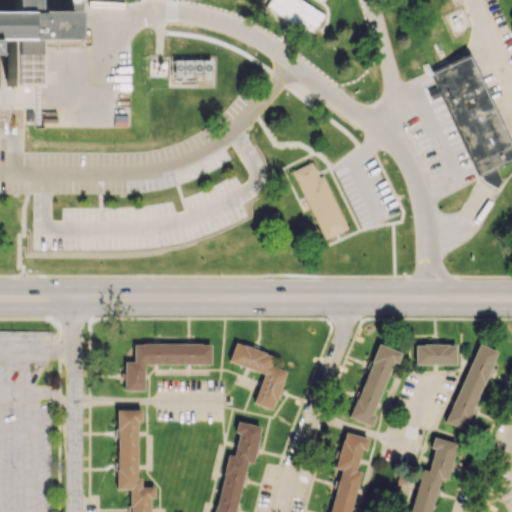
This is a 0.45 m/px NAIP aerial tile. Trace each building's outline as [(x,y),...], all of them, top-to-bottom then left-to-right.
[(14,84),(34,84),(41,84),(41,36),(82,36),(82,0),(0,0),(0,37),(14,37),(14,84)] [(323,15),(301,0),(268,0),(265,5),(309,35),(323,15)] [(431,74),(482,181),(497,189),(505,183),(497,169),(511,162),(511,143),(471,56),(431,74)] [(171,61),(171,76),(214,76),(214,60),(171,61)] [(292,172),(326,243),(350,232),(324,177),(318,180),(310,164),(292,172)] [(0,511),(0,330),(51,331),(51,341),(48,359),(34,382),(34,386),(38,404),(51,399),(50,511),(0,511)] [(233,342),(227,360),(263,374),(253,401),(271,408),(285,371),(268,365),(271,356),(233,342)] [(123,389),(123,361),(132,361),(132,344),(209,343),(209,363),(142,364),(142,389),(123,389)] [(377,343),(348,416),(371,426),(375,416),(370,414),(392,361),(395,362),(399,352),(377,343)] [(477,343),(443,421),(461,429),(495,351),(477,343)] [(414,344),(414,364),(455,364),(454,344),(414,344)] [(115,409),(114,489),(128,489),(128,511),(148,511),(149,497),(153,497),(153,486),(140,486),(140,476),(136,476),(136,421),(140,421),(140,409),(115,409)] [(235,419),(260,425),(251,461),(245,460),(232,511),(212,511),(227,452),(232,453),(237,432),(232,431),(235,419)] [(344,432),(335,466),(341,468),(328,511),(348,511),(359,473),(352,471),(359,447),(364,449),(367,438),(344,432)] [(454,442),(445,476),(440,474),(429,511),(409,511),(421,470),(428,472),(434,448),(429,446),(432,436),(454,442)]
